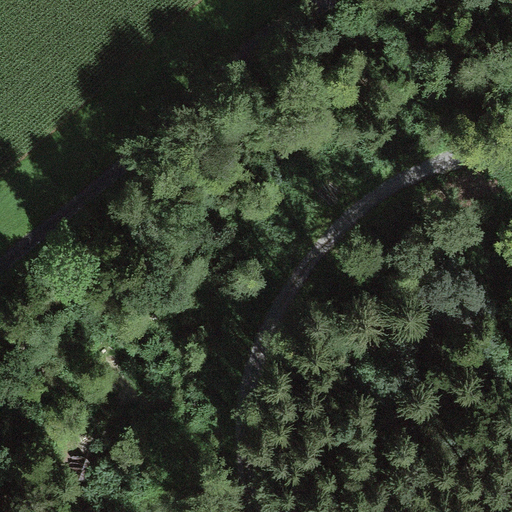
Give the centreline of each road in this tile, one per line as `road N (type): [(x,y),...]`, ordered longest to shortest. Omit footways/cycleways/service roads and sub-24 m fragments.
road 1 (track): [(511,143),(416,171),(357,209),(298,272),(239,408),(259,511)]
road 2 (residential): [(373,0),(223,98),(0,272)]
road 3 (track): [(511,320),(497,262),(511,188)]
